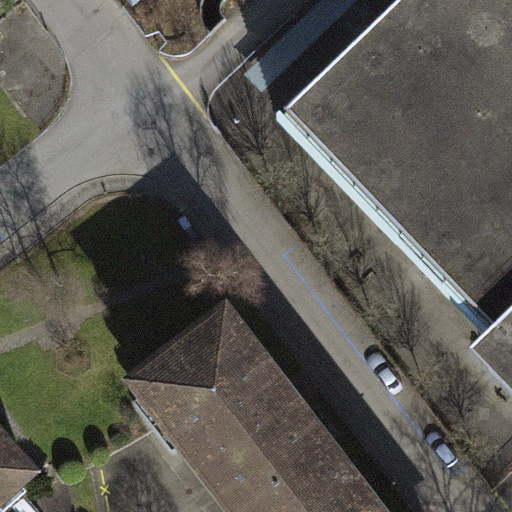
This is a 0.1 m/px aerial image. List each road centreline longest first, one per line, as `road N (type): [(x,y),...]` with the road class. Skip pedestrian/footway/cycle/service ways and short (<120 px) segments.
road 1 (residential): [(149,113),(467,511)]
road 2 (residential): [(0,203),(64,153),(149,113)]
road 3 (residential): [(61,0),(149,113)]
